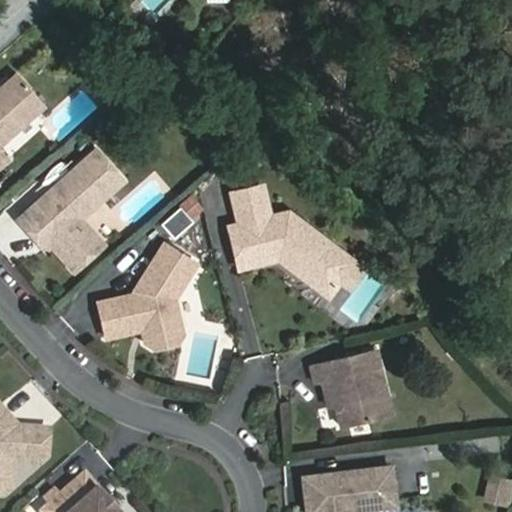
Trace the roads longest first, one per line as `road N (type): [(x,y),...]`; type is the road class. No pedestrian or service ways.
road 1 (track): [(511,343),(55,0)]
road 2 (unclassified): [(260,511),(247,459),(206,427),(127,408),(71,371),(0,290)]
